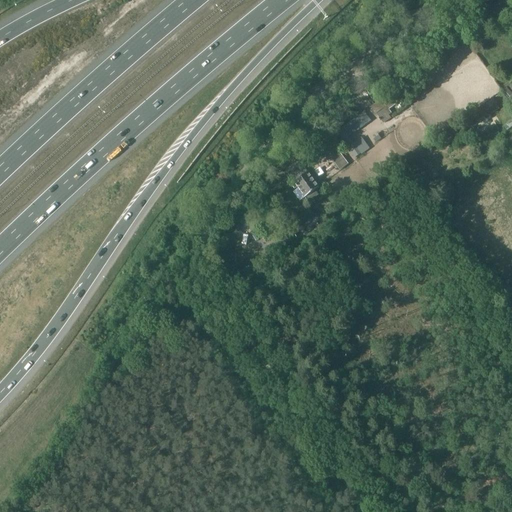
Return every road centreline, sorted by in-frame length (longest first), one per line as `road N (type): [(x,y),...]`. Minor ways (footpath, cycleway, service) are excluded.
road 1 (motorway): [(0,394),(162,173),(319,0)]
road 2 (motorway): [(0,248),(282,0)]
road 3 (unclassified): [(194,271),(220,207),(283,125),(321,86),(442,0)]
road 4 (track): [(355,511),(194,271)]
road 5 (motorway): [(192,0),(0,172)]
